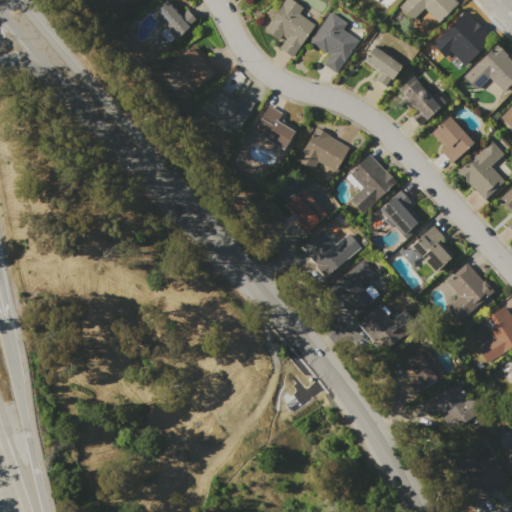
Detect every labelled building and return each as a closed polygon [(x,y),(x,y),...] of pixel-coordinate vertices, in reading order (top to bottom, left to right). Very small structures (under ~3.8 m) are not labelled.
[(165,0),(167,0),(182,16),(187,11),(196,20),(176,38),(153,12),(165,0)] [(283,0),(291,0),(302,7),(298,13),(314,24),(291,57),(278,48),(285,39),(280,35),(277,40),(262,29),(283,0)] [(402,0),(453,0),(456,3),(436,22),(424,9),(411,21),(396,6),(402,0)] [(330,11),(346,22),(341,29),(357,40),(334,72),(321,63),(328,53),(324,50),(323,52),(309,42),(330,11)] [(461,11),(490,38),(470,59),(456,46),(451,52),(436,38),(461,11)] [(194,43),(207,58),(209,56),(219,67),(192,91),(169,65),(194,43)] [(495,44),(511,61),(511,82),(502,92),(488,77),(475,89),(462,76),(495,44)] [(373,46),(400,66),(385,87),(375,80),(379,74),(361,61),(373,46)] [(222,82),(237,70),(244,79),(236,90),(222,82)] [(411,75),(430,96),(434,92),(444,103),(425,120),(396,89),(411,75)] [(206,112),(219,89),(237,99),(239,95),(253,103),(237,130),(206,112)] [(511,104),(511,128),(500,116),(511,104)] [(267,105),(281,112),(278,117),(295,127),(282,150),(251,132),(267,105)] [(448,116),(472,142),(450,162),(440,150),(443,148),(429,132),(448,116)] [(314,127),(329,135),(328,136),(347,146),(334,171),(316,161),(311,170),(296,162),(314,127)] [(490,139),(503,154),(490,165),(504,181),(484,199),(457,169),(490,139)] [(368,154),(383,171),(384,170),(396,182),(362,215),(348,200),(362,187),(348,172),(368,154)] [(511,186),(511,231),(505,224),(511,217),(511,215),(497,200),(511,186)] [(301,188),(325,215),(304,234),(294,222),(297,219),(283,204),(301,188)] [(393,196),(415,223),(414,224),(418,228),(404,240),(392,225),(390,227),(383,219),(385,217),(378,209),(393,196)] [(432,225),(442,237),(439,240),(452,255),(433,273),(408,246),(432,225)] [(324,276),(300,247),(322,229),(334,244),(347,233),(359,248),(324,276)] [(361,259),(379,279),(369,288),(364,283),(361,286),(371,298),(350,316),(327,289),(361,259)] [(465,261),(482,281),(483,280),(493,291),(457,322),(445,308),(458,296),(444,279),(465,261)] [(377,305),(390,321),(405,309),(417,324),(382,353),(356,323),(377,305)] [(503,305),(511,318),(511,346),(485,364),(475,348),(491,338),(480,321),(503,305)] [(401,362),(425,346),(444,376),(420,391),(401,362)] [(431,397),(453,383),(463,399),(470,395),(481,412),(452,430),(431,397)] [(511,473),(500,452),(511,445),(511,473)] [(495,460),(504,480),(474,494),(464,474),(495,460)]
